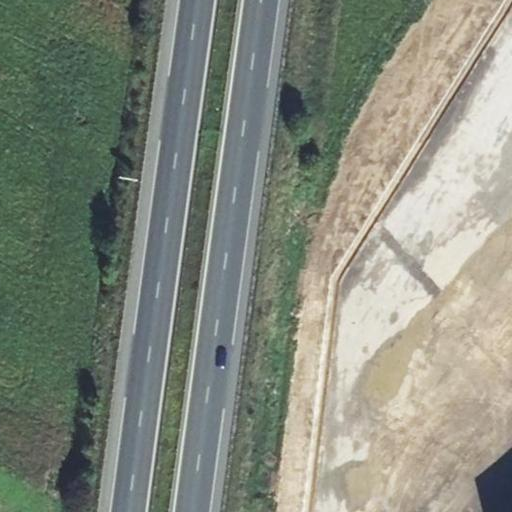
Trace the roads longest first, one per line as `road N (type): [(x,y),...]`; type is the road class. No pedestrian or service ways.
road 1 (trunk): [(198,0),(128,511)]
road 2 (trunk): [(192,511),(261,0)]
